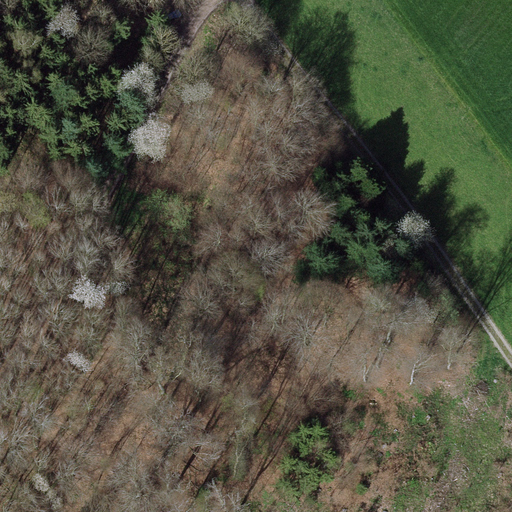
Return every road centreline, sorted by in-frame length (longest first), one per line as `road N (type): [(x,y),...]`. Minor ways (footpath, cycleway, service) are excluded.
road 1 (track): [(243,0),(511,360)]
road 2 (track): [(0,385),(24,336),(57,303),(214,0)]
